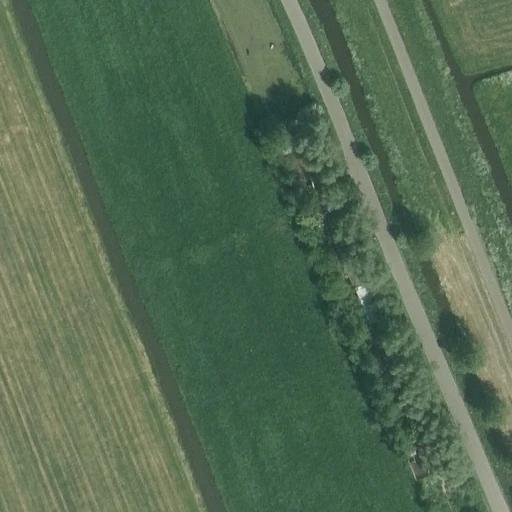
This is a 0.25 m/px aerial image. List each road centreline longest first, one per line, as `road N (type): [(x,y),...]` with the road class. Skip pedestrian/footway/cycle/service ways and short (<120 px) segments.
road 1 (unclassified): [(497,511),(285,0)]
road 2 (unknown): [(362,0),(511,374)]
